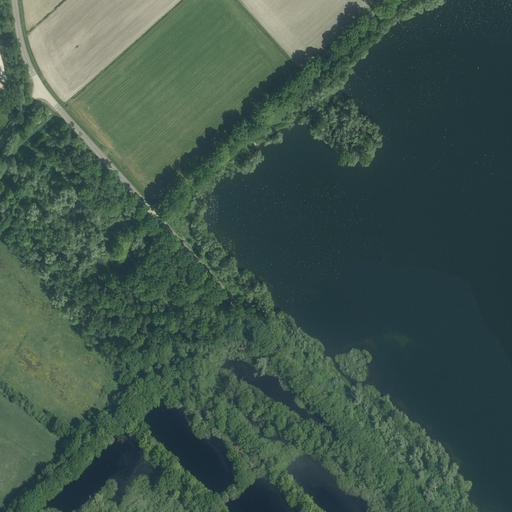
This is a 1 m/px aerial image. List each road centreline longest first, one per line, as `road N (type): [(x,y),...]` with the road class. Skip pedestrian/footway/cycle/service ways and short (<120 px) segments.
road 1 (unclassified): [(423,511),(152,212)]
road 2 (unclassified): [(152,212),(389,0)]
road 3 (unclassified): [(152,212),(40,89)]
